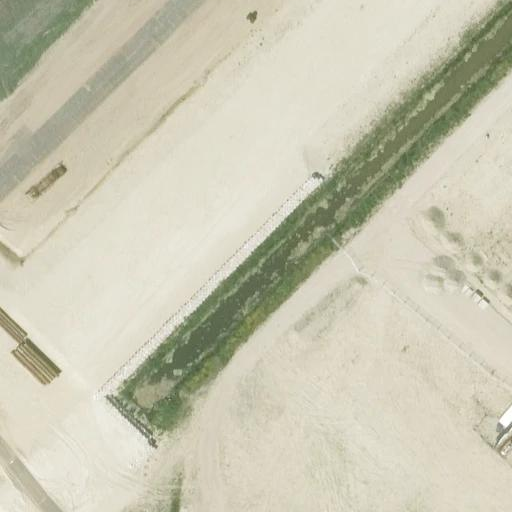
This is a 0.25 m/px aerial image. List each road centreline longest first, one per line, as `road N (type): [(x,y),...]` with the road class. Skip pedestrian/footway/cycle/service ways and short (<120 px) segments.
road 1 (tertiary): [(444,0),(0,474)]
road 2 (residential): [(223,511),(210,452),(219,395),(358,255)]
road 3 (residential): [(358,255),(511,94)]
road 4 (residential): [(511,377),(358,255)]
